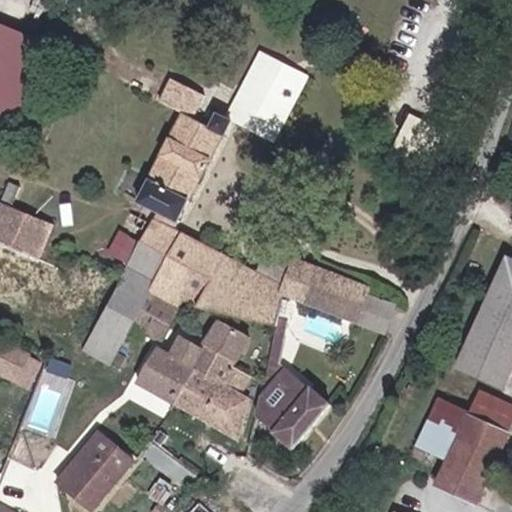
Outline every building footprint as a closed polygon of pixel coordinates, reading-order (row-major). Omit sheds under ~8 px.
[(0,127),(47,27),(0,5),(0,127)] [(297,80),(257,66),(243,107),(283,121),(297,80)] [(168,100),(192,112),(202,116),(211,93),(178,78),(168,100)] [(218,122),(237,130),(245,112),(224,104),(218,122)] [(154,203),(192,220),(237,130),(218,122),(202,116),(192,112),(148,200),(154,203)] [(0,224),(25,236),(29,237),(45,204),(8,184),(17,165),(4,160),(0,167),(0,224)] [(188,232),(192,220),(154,203),(144,226),(160,235),(168,221),(188,232)] [(296,304),(303,289),(279,277),(188,232),(168,221),(160,235),(144,226),(137,223),(119,256),(135,263),(128,282),(135,286),(158,298),(191,305),(232,314),(274,324),(285,326),(296,304)] [(14,258),(41,274),(54,249),(29,237),(25,236),(14,258)] [(315,260),(292,251),(279,277),(303,289),(315,260)] [(511,258),(465,359),(511,380),(511,258)] [(296,304),(376,324),(387,297),(390,289),(315,260),(303,289),(296,304)] [(125,370),(144,335),(158,298),(135,286),(101,355),(125,370)] [(404,302),(387,297),(376,324),(394,329),(404,302)] [(144,335),(169,346),(191,305),(158,298),(144,335)] [(260,339),(266,342),(274,324),(232,314),(228,324),(260,339)] [(245,360),(250,363),(260,339),(228,324),(217,347),(223,350),(245,360)] [(188,408),(211,372),(223,350),(217,347),(187,331),(174,355),(165,352),(148,384),(188,408)] [(34,368),(55,377),(66,356),(43,344),(34,368)] [(303,450),(346,395),(288,357),(282,366),(281,376),(286,379),(276,393),(271,427),(303,450)] [(217,423),(249,443),(265,397),(254,389),(259,369),(250,363),(245,360),(234,384),(217,423)] [(188,408),(217,423),(234,384),(211,372),(188,408)] [(442,478),(488,498),(511,443),(511,393),(485,382),(473,409),(448,398),(431,435),(437,438),(456,447),(442,478)] [(51,430),(65,395),(45,386),(31,421),(51,430)] [(412,443),(431,452),(437,438),(431,435),(418,430),(412,443)] [(98,439),(62,483),(100,509),(142,458),(106,434),(98,439)] [(19,511),(5,504),(0,501),(13,476),(0,467),(0,511),(19,511)]
